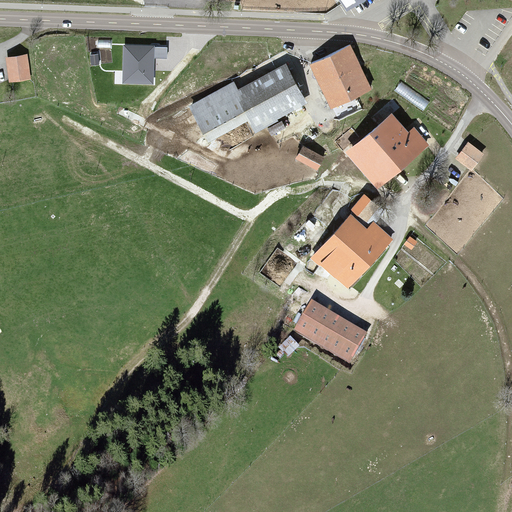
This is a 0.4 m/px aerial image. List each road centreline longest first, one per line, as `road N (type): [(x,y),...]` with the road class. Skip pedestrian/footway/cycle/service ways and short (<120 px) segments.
road 1 (track): [(124,380),(151,346),(180,327),(273,181),(134,116),(213,26)]
road 2 (secondary): [(470,81),(422,52),(342,31),(0,18)]
road 3 (track): [(501,511),(510,408),(502,348),(462,270),(406,218)]
